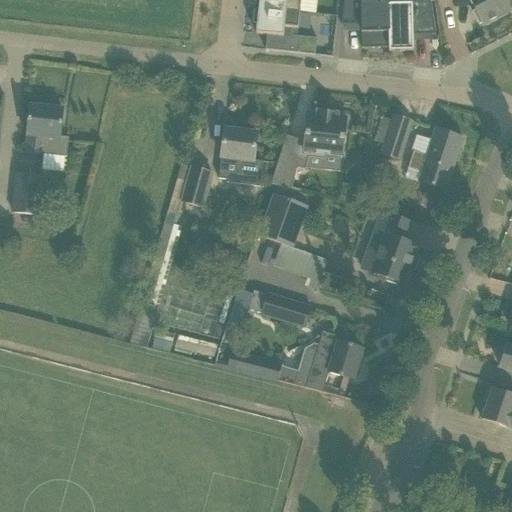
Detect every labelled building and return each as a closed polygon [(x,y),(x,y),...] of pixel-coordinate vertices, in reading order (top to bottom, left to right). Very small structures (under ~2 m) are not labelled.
[(255,0),(254,8),(299,13),(300,0),(255,0)] [(361,50),(389,49),(388,6),(388,1),(368,2),(367,0),(344,0),(341,27),(361,26),(361,50)] [(408,0),(409,6),(388,6),(389,49),(389,53),(413,53),(413,39),(435,39),(429,0),(408,0)] [(482,24),(483,26),(511,11),(511,0),(469,0),(475,11),(472,12),(479,25),(482,24)] [(254,8),(253,23),(257,24),(256,34),(266,35),(265,50),(315,56),(317,40),(297,37),(299,13),(254,8)] [(24,154),(66,158),(68,139),(60,138),(63,111),(30,107),(24,154)] [(271,185),(299,192),(300,191),(290,189),(296,167),(304,169),(307,158),(324,159),(324,155),(342,156),(346,119),(336,118),(336,116),(318,114),(317,121),(307,120),(304,144),(287,138),(287,137),(286,137),(271,185)] [(381,155),(398,161),(411,123),(394,117),(381,155)] [(220,158),(217,180),(227,181),(235,182),(235,184),(259,188),(263,163),(253,161),(254,155),(257,135),(224,130),(221,151),(220,158)] [(418,183),(446,192),(463,139),(435,130),(426,157),(413,152),(407,170),(421,174),(418,183)] [(181,203),(202,209),(212,175),(191,169),(181,203)] [(13,214),(38,217),(42,177),(18,174),(13,214)] [(257,237),(293,250),(308,208),(272,196),(257,237)] [(130,345),(146,350),(156,315),(182,228),(176,226),(179,214),(168,211),(130,345)] [(381,214),(361,270),(386,279),(386,282),(396,285),(398,283),(403,285),(409,269),(413,257),(417,248),(405,243),(412,225),(381,214)] [(262,316),(303,328),(309,308),(268,296),(262,316)] [(298,373),(294,386),(311,390),(322,393),(327,374),(334,375),(353,381),(354,378),(359,378),(361,369),(357,366),(362,350),(353,348),(355,343),(340,338),(323,333),(319,347),(314,345),(306,349),(298,373)] [(175,348),(215,358),(217,346),(178,337),(175,348)] [(501,352),(497,363),(501,364),(499,369),(511,372),(511,350),(506,349),(504,353),(501,352)] [(231,354),(227,369),(245,373),(276,381),(281,367),(281,365),(249,358),(231,354)] [(487,404),(481,421),(508,430),(511,431),(511,396),(492,390),(491,393),(487,392),(483,403),(487,404)]
